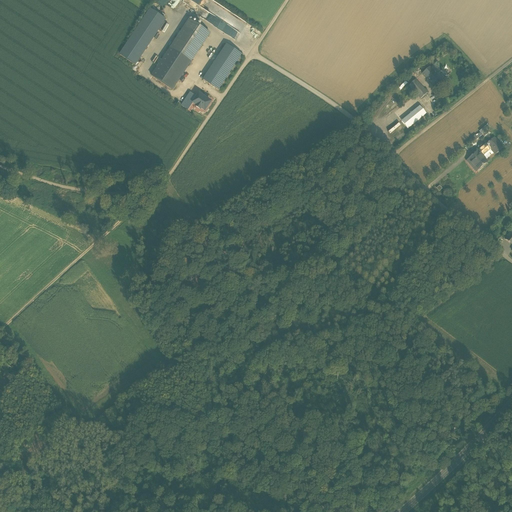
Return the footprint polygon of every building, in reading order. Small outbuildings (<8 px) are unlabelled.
[(170,0),(189,0),(207,10),(207,5),(209,6),(208,7),(210,8),(211,2),(208,2),(205,1),(205,0),(164,0),(169,2),(170,0)] [(119,55),(135,66),(166,20),(150,9),(119,55)] [(151,76),(172,91),(210,34),(189,20),(151,76)] [(226,44),(226,45),(224,47),(202,80),(218,91),(242,55),(226,44)] [(437,75),(440,72),(434,65),(430,68),(437,75)] [(429,82),(437,75),(430,68),(429,67),(422,74),(429,82)] [(437,75),(429,82),(435,88),(446,78),(441,72),(440,72),(437,75)] [(427,93),(416,80),(408,86),(420,99),(427,93)] [(195,97),(196,98),(192,104),(196,107),(195,108),(199,111),(200,110),(205,113),(212,102),(212,103),(213,102),(199,92),(198,93),(197,93),(195,97)] [(195,97),(190,93),(181,106),(188,110),(192,104),(196,98),(195,97)] [(402,105),(407,113),(419,106),(416,100),(413,102),(411,100),(402,105)] [(394,109),(391,111),(392,113),(400,107),(398,104),(393,107),(394,109)] [(402,121),(408,129),(426,114),(419,107),(402,121)] [(400,122),(389,130),(391,133),(396,129),(398,130),(403,126),(400,122)] [(488,125),(473,135),(476,139),(491,129),(488,125)] [(494,138),(485,145),(488,148),(492,153),(495,155),(503,148),(494,138)] [(488,148),(485,145),(478,152),(482,156),(484,154),(485,152),(486,150),(488,148)] [(482,156),(478,152),(467,161),(477,171),(487,162),(485,159),(482,156)] [(492,153),(485,159),(487,162),(495,155),(492,153)]
